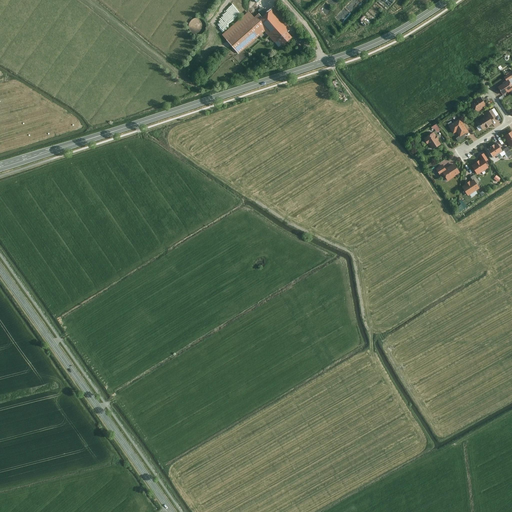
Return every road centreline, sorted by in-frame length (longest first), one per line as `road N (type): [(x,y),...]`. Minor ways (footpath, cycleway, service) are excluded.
road 1 (secondary): [(0,168),(364,48),(448,0)]
road 2 (tertiary): [(171,511),(0,269)]
road 3 (track): [(196,91),(87,0)]
